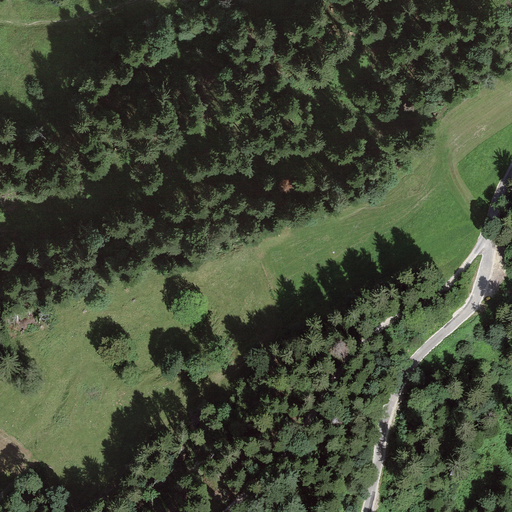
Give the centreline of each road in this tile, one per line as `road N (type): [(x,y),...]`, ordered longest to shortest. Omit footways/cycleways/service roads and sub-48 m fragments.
road 1 (track): [(227,511),(281,459),(366,339),(442,290),(487,234)]
road 2 (track): [(487,234),(476,294),(412,360),(387,401),(365,511)]
